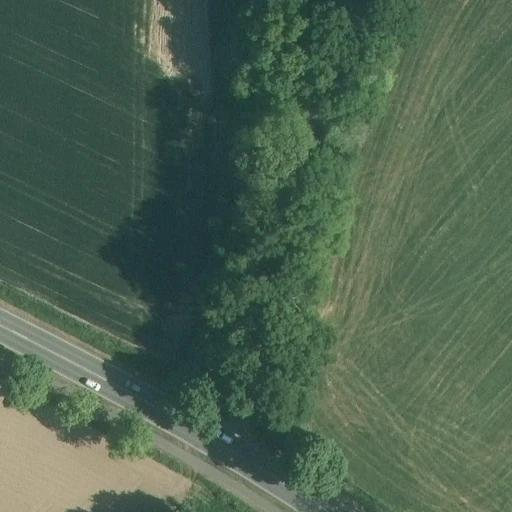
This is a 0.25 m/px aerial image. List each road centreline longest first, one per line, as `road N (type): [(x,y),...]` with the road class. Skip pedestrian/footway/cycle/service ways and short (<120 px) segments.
road 1 (track): [(353,0),(336,31),(273,256),(240,455)]
road 2 (primary): [(0,321),(240,455),(325,511)]
